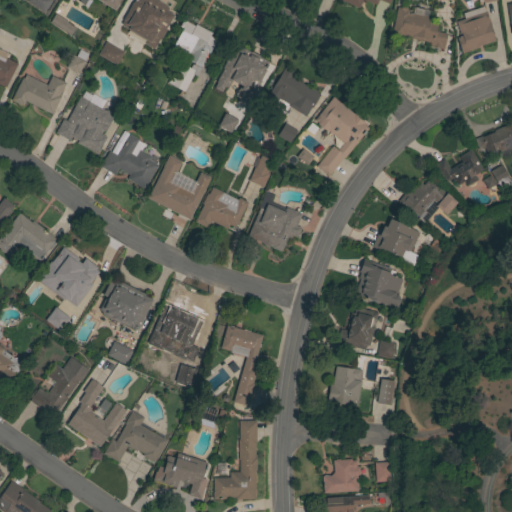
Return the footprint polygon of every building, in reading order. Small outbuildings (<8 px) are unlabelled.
[(119,0),(114,10),(97,0),(119,0)] [(155,0),(167,7),(165,11),(172,15),(170,19),(172,21),(170,24),(168,23),(164,29),(164,30),(153,50),(142,43),(143,42),(126,32),(127,29),(120,25),(122,21),(121,20),(133,0),(155,0)] [(389,0),(388,4),(380,0),(377,0),(375,5),(364,0),(361,0),(358,8),(339,0),(389,0)] [(410,10),(410,13),(411,14),(413,7),(431,11),(428,22),(437,23),(435,31),(446,33),(442,49),(428,47),(429,42),(409,38),(410,37),(403,35),(402,37),(390,34),(396,7),(410,10)] [(485,11),(489,23),(489,24),(494,40),(478,46),(478,47),(461,53),(456,38),(460,36),(455,21),(485,11)] [(67,21),(66,23),(74,28),(70,35),(53,26),(58,16),(67,21)] [(182,92),(180,97),(178,95),(180,90),(167,83),(171,76),(174,77),(181,64),(189,68),(192,64),(170,52),(181,31),(178,29),(182,20),(185,22),(186,20),(192,24),(191,25),(194,26),(195,24),(211,33),(210,35),(217,39),(196,77),(193,75),(184,91),(182,92)] [(97,55),(105,42),(122,52),(115,65),(97,55)] [(222,68),(220,67),(233,44),(249,52),(250,51),(258,56),(257,56),(267,62),(266,64),(267,65),(265,68),(264,68),(263,70),(264,70),(259,81),(256,87),(251,96),(250,96),(244,107),(235,102),(238,98),(234,96),(239,86),(230,80),(226,88),(223,87),(220,92),(213,88),(216,83),(215,82),(222,68)] [(0,50),(7,54),(5,58),(16,63),(5,87),(3,86),(3,87),(0,85),(0,50)] [(78,74),(65,67),(72,55),(75,57),(79,50),(87,54),(84,61),(78,74)] [(294,73),(292,77),(300,81),(299,82),(310,89),(310,87),(317,91),(316,92),(319,94),(311,108),(310,107),(304,116),(267,94),(284,66),(294,73)] [(46,85),(51,75),(65,83),(58,96),(60,97),(51,114),(24,101),(22,106),(10,100),(21,77),(23,78),(25,74),(46,85)] [(76,143),(77,141),(71,137),(69,141),(54,133),(62,119),(66,121),(79,96),(81,97),(84,92),(91,96),(88,102),(103,110),(104,109),(111,113),(110,114),(113,116),(104,132),(102,131),(100,134),(106,137),(97,154),(76,143)] [(98,108),(101,102),(81,93),(78,99),(98,108)] [(353,113),(365,122),(363,125),(367,128),(343,158),(342,157),(327,176),(315,166),(331,146),(337,150),(342,143),(326,130),(325,131),(316,124),(317,123),(314,120),(332,97),(353,113)] [(236,120),(229,132),(217,126),(223,113),(236,120)] [(511,147),(495,154),(494,151),(486,154),(483,148),(478,150),(473,139),(493,131),(492,130),(504,125),(505,126),(511,122),(511,147)] [(294,132),(282,125),(274,137),(287,144),(294,132)] [(108,151),(115,155),(117,153),(118,153),(129,134),(137,139),(129,153),(135,157),(139,150),(151,157),(149,160),(157,165),(143,189),(126,179),(129,175),(118,168),(114,175),(99,167),(108,151)] [(470,149),(482,170),(473,175),(476,179),(474,181),(475,182),(469,186),(468,184),(466,186),(463,181),(457,185),(452,178),(445,182),(442,177),(439,178),(432,165),(443,159),(449,169),(461,162),(458,156),(470,149)] [(206,187),(204,190),(204,189),(189,220),(146,198),(168,155),(181,162),(176,172),(194,182),(198,172),(209,177),(205,187),(206,187)] [(254,167),(260,155),(272,161),(267,173),(268,174),(262,187),(247,181),(254,167)] [(511,183),(500,189),(489,171),(500,164),(511,183)] [(445,215),(436,208),(423,223),(417,218),(418,217),(413,212),(412,213),(402,204),(401,206),(397,203),(398,202),(398,201),(407,190),(410,193),(411,192),(409,191),(413,187),(414,188),(419,182),(422,185),(427,179),(439,190),(440,189),(456,202),(445,215)] [(202,204),(201,204),(206,194),(208,194),(211,187),(236,200),(238,198),(247,203),(237,221),(239,222),(237,226),(235,225),(234,228),(228,225),(226,229),(210,221),(206,228),(194,222),(202,204)] [(280,252),(270,247),(271,247),(269,246),(267,246),(262,244),(262,242),(246,235),(265,192),(273,195),(270,202),(284,208),(285,207),(300,214),(299,215),(300,215),(296,225),(295,225),(295,226),(300,228),(296,238),(291,236),(289,238),(287,237),(280,252)] [(0,201),(3,198),(13,206),(0,223),(0,201)] [(18,213),(30,222),(31,221),(55,239),(42,256),(19,239),(7,255),(4,252),(2,253),(0,251),(0,237),(3,233),(18,213)] [(409,253),(408,252),(405,259),(386,250),(385,253),(371,247),(379,229),(380,229),(382,226),(385,227),(389,219),(418,232),(409,253)] [(89,289),(82,283),(80,286),(79,285),(75,289),(67,283),(62,290),(53,282),(55,279),(43,269),(62,244),(70,251),(67,255),(82,267),(81,269),(85,272),(88,269),(98,277),(89,289)] [(397,307),(390,304),(389,306),(358,296),(359,293),(355,292),(359,279),(357,278),(359,273),(358,272),(362,259),(390,269),(394,271),(393,276),(401,279),(397,293),(400,299),(397,307)] [(118,283),(119,282),(144,295),(144,296),(152,300),(137,329),(129,325),(125,327),(101,315),(101,311),(98,310),(105,297),(102,295),(110,279),(118,283)] [(336,343),(339,329),(345,331),(350,313),(353,313),(355,307),(377,312),(368,346),(365,345),(364,350),(336,343)] [(157,314),(176,322),(175,324),(190,330),(196,313),(212,319),(202,347),(197,345),(190,361),(157,349),(155,354),(144,349),(157,314)] [(226,325),(261,335),(251,371),(254,372),(251,384),(252,384),(250,394),(249,393),(245,406),(232,402),(245,357),(229,352),(219,349),(226,325)] [(0,337),(0,347),(3,349),(2,350),(22,364),(15,374),(16,374),(7,386),(0,380),(0,333),(1,336),(0,337)] [(378,341),(393,343),(392,349),(395,350),(394,355),(392,354),(391,358),(376,356),(378,341)] [(131,351),(125,364),(106,355),(112,342),(131,351)] [(28,401),(31,398),(29,397),(34,389),(36,391),(38,388),(46,394),(54,382),(46,376),(54,365),(61,369),(69,357),(88,370),(80,382),(78,381),(56,412),(54,411),(51,415),(45,410),(44,412),(28,401)] [(356,407),(330,402),(331,398),(326,397),(329,384),(331,384),(335,366),(360,370),(358,380),(360,381),(356,407)] [(125,410),(99,447),(66,424),(78,406),(81,402),(79,400),(84,393),(82,392),(91,379),(102,387),(94,399),(94,400),(89,407),(91,408),(89,411),(102,420),(114,403),(125,410)] [(379,379),(393,381),(389,405),(375,403),(379,379)] [(167,440),(154,463),(141,456),(142,454),(136,450),(135,452),(126,447),(117,462),(102,454),(111,438),(115,441),(124,424),(123,424),(131,410),(143,418),(139,425),(167,440)] [(255,443),(254,443),(254,458),(255,458),(255,471),(254,471),(254,499),(235,499),(235,497),(225,497),(225,499),(212,499),(212,478),(228,477),(228,472),(238,472),(238,459),(237,459),(237,440),(238,440),(238,421),(255,421),(255,443)] [(206,463),(201,478),(206,480),(199,499),(187,495),(190,484),(178,480),(175,488),(152,480),(154,471),(155,471),(157,466),(163,468),(166,456),(174,458),(176,453),(206,463)] [(322,493),(321,476),(330,476),(332,473),(332,460),(334,460),(335,459),(338,459),(339,460),(350,459),(350,460),(355,460),(355,467),(358,468),(359,475),(356,476),(357,491),(322,493)] [(373,462),(389,462),(390,481),(374,482),(373,462)] [(23,490),(39,502),(38,503),(49,510),(47,511),(7,511),(6,511),(5,511),(1,511),(0,511),(0,495),(10,481),(23,490)] [(321,511),(321,498),(367,495),(368,504),(352,505),(352,511),(321,511)]
